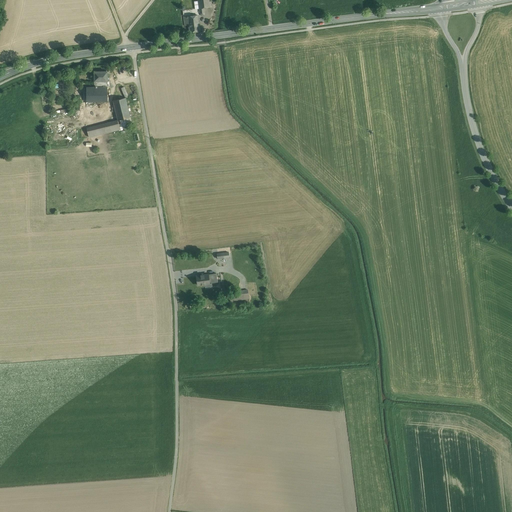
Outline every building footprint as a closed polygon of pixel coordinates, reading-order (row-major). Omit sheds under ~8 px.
[(197,0),(198,1),(199,8),(199,9),(204,8),(210,7),(209,0),(197,0)] [(198,15),(184,17),(185,25),(189,25),(190,32),(200,31),(198,15)] [(106,71),(96,72),(95,71),(94,72),(94,73),(94,81),(96,81),(96,87),(106,87),(106,81),(107,81),(107,73),(108,72),(107,71),(106,71)] [(96,87),(86,87),(87,102),(107,102),(107,87),(106,87),(96,87)] [(126,98),(113,101),(118,120),(130,117),(126,98)] [(120,130),(118,120),(87,128),(89,137),(120,130)] [(210,274),(197,276),(197,280),(197,281),(198,285),(205,284),(205,287),(212,286),(212,283),(210,274)] [(248,290),(229,293),(230,302),(249,299),(248,290)]
